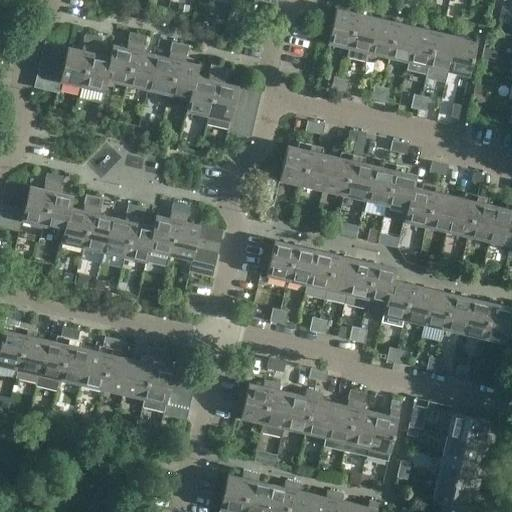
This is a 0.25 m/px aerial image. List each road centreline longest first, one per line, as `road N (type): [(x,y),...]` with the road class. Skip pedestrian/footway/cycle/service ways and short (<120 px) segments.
road 1 (residential): [(214,333),(511,405)]
road 2 (residential): [(281,102),(266,146),(234,167),(227,201),(240,228),(214,333)]
road 3 (residential): [(511,161),(281,102)]
road 4 (unknown): [(240,228),(15,163)]
road 5 (residential): [(214,333),(0,284)]
road 6 (residential): [(178,511),(214,333)]
road 7 (residential): [(0,170),(15,163),(28,130),(18,104),(29,55)]
